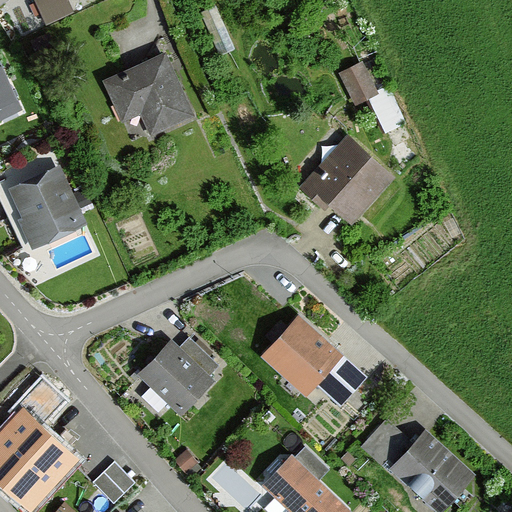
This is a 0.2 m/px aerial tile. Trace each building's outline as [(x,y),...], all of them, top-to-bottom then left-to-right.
[(66,0),(36,0),(46,24),(72,12),(66,0)] [(168,53),(105,78),(130,143),(194,118),(168,53)] [(0,118),(22,108),(0,62),(0,118)] [(362,63),(340,74),(356,104),(377,94),(362,63)] [(346,134),(301,183),(352,230),(397,181),(346,134)] [(58,168),(10,189),(36,246),(83,225),(58,168)] [(297,321),(259,363),(304,403),(341,360),(297,321)] [(176,422),(214,387),(172,343),(135,378),(176,422)] [(44,422),(71,395),(46,370),(18,397),(27,406),(44,422)] [(0,484),(25,510),(79,455),(44,422),(27,406),(0,433),(0,484)] [(421,433),(386,473),(431,511),(447,511),(475,480),(421,433)] [(344,511),(290,459),(259,490),(281,511),(344,511)] [(114,461),(93,482),(114,504),(135,483),(114,461)]
